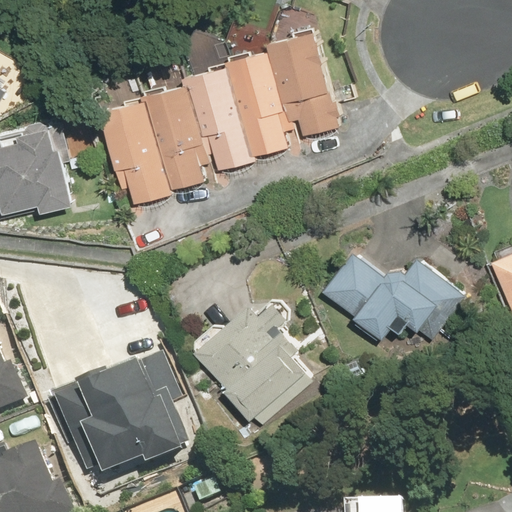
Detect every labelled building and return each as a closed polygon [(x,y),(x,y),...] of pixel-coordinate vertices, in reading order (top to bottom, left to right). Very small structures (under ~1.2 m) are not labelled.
[(306,133),(341,125),(318,30),(275,41),(295,119),(303,117),(306,133)] [(234,59),(259,153),(292,144),(288,130),(294,128),(273,48),(234,59)] [(222,168),(256,160),(231,65),(192,75),(213,153),(217,152),(222,168)] [(152,92),(175,186),(208,178),(205,164),(212,162),(193,82),(152,92)] [(173,193),(150,98),(106,109),(124,187),(133,184),(137,202),(173,193)] [(59,123),(0,137),(0,215),(42,205),(44,212),(78,204),(59,123)] [(357,245),(327,286),(387,331),(403,309),(437,334),(471,289),(421,251),(401,278),(357,245)] [(511,250),(494,257),(511,302),(511,250)] [(253,299),(197,349),(264,423),(319,373),(297,349),(305,342),(284,320),(291,313),(277,297),(263,310),(253,299)] [(9,365),(0,341),(0,409),(31,397),(17,362),(9,365)] [(168,346),(83,379),(99,420),(86,425),(107,477),(193,443),(176,399),(187,395),(168,346)] [(0,446),(0,511),(75,511),(78,511),(65,479),(58,482),(42,442),(13,454),(9,443),(0,446)]
